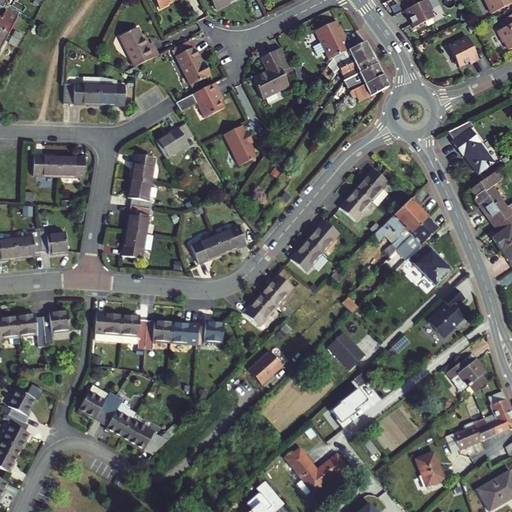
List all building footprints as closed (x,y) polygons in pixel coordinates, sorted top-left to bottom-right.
[(156,0),(161,9),(168,5),(168,4),(176,0),(156,0)] [(210,0),(216,9),(233,0),(210,0)] [(428,0),(424,0),(405,10),(414,27),(435,17),(431,10),(433,10),(428,0)] [(511,0),(484,0),(491,13),(511,2),(511,0)] [(8,8),(6,12),(16,18),(19,13),(8,8)] [(0,19),(0,31),(7,35),(16,18),(6,12),(1,20),(0,19)] [(511,47),(511,13),(504,17),(508,25),(497,30),(503,42),(505,41),(509,49),(511,47)] [(334,57),(352,49),(345,35),(343,36),(336,21),(316,31),(329,60),(334,57)] [(149,47),(144,39),(139,30),(121,39),(137,69),(160,57),(154,45),(151,46),(149,47)] [(14,32),(11,37),(18,41),(21,35),(14,32)] [(18,41),(11,37),(8,43),(15,46),(18,41)] [(471,64),(479,60),(468,37),(449,46),(459,67),(470,62),(471,64)] [(189,42),(174,50),(178,57),(176,58),(191,87),(212,76),(205,64),(203,65),(194,49),(192,50),(189,42)] [(340,68),(371,53),(365,42),(352,49),(334,57),(329,64),(328,65),(334,77),(339,69),(340,68)] [(259,58),(266,71),(251,79),(262,99),(288,85),(282,72),(278,65),(280,64),(273,51),(259,58)] [(357,70),(359,74),(377,65),(371,53),(340,68),(344,76),(357,70)] [(350,94),(383,77),(377,65),(359,74),(343,81),(347,88),(350,94)] [(99,86),(116,86),(116,81),(99,77),(99,79),(99,86)] [(359,102),(389,88),(383,77),(350,94),(353,99),(356,97),(359,102)] [(63,105),(98,106),(99,86),(81,85),(64,84),(63,105)] [(180,111),(181,113),(198,104),(205,118),(225,108),(221,101),(217,93),(219,92),(215,84),(176,104),(180,111)] [(116,86),(99,86),(98,106),(123,107),(124,87),(116,86)] [(470,121),(447,132),(453,141),(452,141),(463,156),(465,155),(478,174),(494,162),(480,144),(481,143),(471,129),(474,127),(470,121)] [(186,124),(178,129),(184,140),(192,135),(186,124)] [(249,144),(252,142),(246,131),(244,132),(240,125),(223,134),(240,165),(256,156),(252,149),(249,144)] [(177,128),(155,141),(167,159),(188,145),(188,146),(192,144),(189,139),(185,141),(184,140),(178,129),(177,128)] [(135,155),(131,180),(151,183),(155,158),(135,155)] [(59,177),(60,157),(34,156),(34,176),(59,177)] [(85,157),(60,157),(59,177),(84,178),(85,157)] [(371,201),(377,207),(388,194),(382,189),(388,182),(372,169),(356,189),(371,201)] [(511,214),(511,203),(507,207),(491,186),(499,180),(493,172),(471,189),(476,196),(474,198),(479,205),(482,203),(484,206),(481,208),(490,220),(493,218),(497,225),(511,214)] [(149,201),(151,183),(131,180),(128,198),(131,199),(130,206),(150,209),(152,201),(149,201)] [(421,188),(417,192),(391,218),(386,223),(382,226),(371,237),(377,242),(385,251),(390,256),(391,254),(395,250),(429,218),(418,207),(429,196),(421,188)] [(371,201),(356,189),(340,208),(355,220),(371,201)] [(146,234),(150,209),(130,206),(126,231),(146,234)] [(408,257),(424,243),(439,228),(429,218),(395,250),(399,254),(406,260),(408,257)] [(324,221),(307,241),(322,253),(339,233),(324,221)] [(238,225),(214,235),(222,254),(245,244),(238,225)] [(40,232),(42,251),(49,250),(50,255),(68,252),(66,233),(47,235),(47,231),(40,232)] [(142,259),(146,234),(126,231),(122,256),(142,259)] [(15,238),(17,258),(35,256),(34,252),(42,251),(40,232),(32,233),(32,236),(15,238)] [(214,235),(191,245),(199,263),(222,254),(214,235)] [(0,260),(17,258),(15,238),(0,240),(0,260)] [(306,272),(322,253),(307,241),(291,259),(306,272)] [(511,242),(501,251),(511,265),(511,242)] [(424,243),(408,257),(435,285),(450,270),(424,243)] [(365,269),(370,275),(374,271),(369,265),(365,269)] [(278,275),(261,295),(276,308),(293,288),(278,275)] [(466,299),(454,286),(441,298),(447,304),(429,321),(443,336),(446,336),(456,326),(458,328),(468,319),(457,308),(466,299)] [(261,295),(245,314),(260,326),(276,308),(261,295)] [(347,297),(346,299),(342,302),(345,306),(351,313),(357,307),(347,297)] [(50,317),(42,318),(44,338),(53,337),(52,333),(69,331),(67,311),(50,313),(50,317)] [(120,342),(122,315),(97,313),(95,333),(97,333),(103,334),(102,341),(120,342)] [(38,349),(45,348),(44,338),(42,318),(35,319),(35,315),(17,317),(19,337),(37,335),(38,349)] [(140,317),(122,315),(120,342),(137,344),(137,349),(143,350),(144,350),(145,347),(146,321),(140,320),(140,317)] [(1,339),(19,337),(17,317),(0,318),(0,343),(2,343),(1,339)] [(151,341),(171,343),(172,323),(146,321),(145,347),(151,348),(151,341)] [(205,326),(198,325),(196,345),(203,346),(204,342),(222,343),(223,323),(205,322),(205,326)] [(171,343),(196,345),(198,325),(172,323),(171,343)] [(342,333),(326,348),(349,370),(364,356),(342,333)] [(405,336),(394,346),(399,352),(410,342),(405,336)] [(248,369),(261,384),(272,374),(272,373),(275,370),(276,371),(283,366),(271,351),(248,369)] [(470,384),(476,392),(488,382),(482,374),(485,372),(476,360),(469,366),(466,368),(461,362),(447,374),(461,391),(470,384)] [(80,408),(102,421),(116,396),(110,393),(109,395),(94,385),(80,408)] [(340,404),(331,411),(337,419),(336,420),(343,429),(353,422),(348,416),(367,400),(358,388),(339,403),(340,404)] [(507,432),(511,428),(511,414),(503,391),(489,397),(492,404),(490,405),(494,415),(486,418),(488,421),(500,417),(507,432)] [(11,417),(27,424),(30,418),(26,416),(34,401),(17,392),(9,407),(12,409),(9,415),(11,417)] [(116,396),(102,421),(109,424),(107,427),(122,437),(132,420),(136,413),(121,403),(123,400),(116,396)] [(27,424),(11,417),(8,424),(11,426),(3,441),(21,450),(29,435),(26,434),(30,426),(27,424)] [(500,417),(488,421),(490,425),(493,423),(498,435),(507,432),(500,417)] [(490,425),(488,421),(486,418),(474,423),(482,442),(498,435),(493,423),(490,425)] [(169,440),(132,420),(122,437),(154,455),(169,440)] [(453,435),(459,451),(482,442),(474,423),(464,427),(465,430),(453,435)] [(459,451),(453,435),(446,438),(452,454),(459,451)] [(363,442),(372,454),(376,450),(377,450),(368,438),(363,442)] [(21,450),(3,441),(0,447),(0,467),(9,472),(21,450)] [(345,467),(337,456),(317,471),(299,449),(287,459),(313,492),(345,467)] [(434,452),(416,460),(425,481),(439,470),(438,468),(440,467),(434,452)] [(439,470),(425,481),(427,486),(443,479),(439,470)] [(511,475),(509,471),(477,490),(490,511),(511,498),(511,475)] [(275,494),(265,481),(256,489),(259,492),(246,503),(252,510),(248,511),(268,511),(267,510),(271,506),(267,501),(275,494)] [(268,511),(272,511),(283,503),(275,494),(267,501),(271,506),(267,510),(268,511)]
